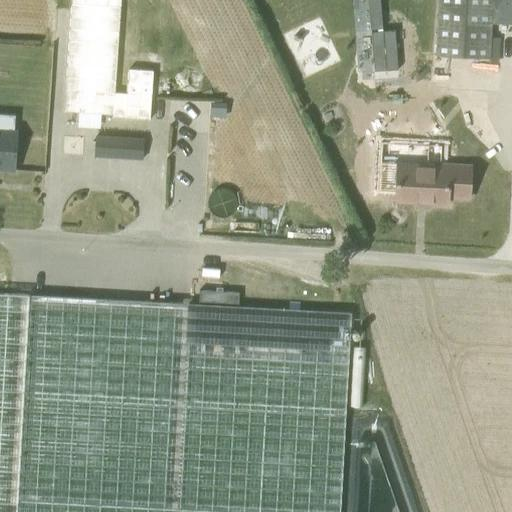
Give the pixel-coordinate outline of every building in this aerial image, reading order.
[(491,0),(438,0),(436,56),(489,59),(491,0)] [(115,107),(74,105),(73,117),(155,121),(156,97),(116,95),(115,107)] [(223,117),(224,103),(209,103),(208,117),(223,117)] [(0,131),(0,169),(13,170),(16,132),(0,131)] [(142,160),(144,140),(95,137),(94,157),(142,160)] [(199,209),(196,140),(175,141),(178,210),(199,209)] [(396,160),(393,202),(413,202),(413,205),(448,208),(449,199),(470,199),(471,164),(396,160)] [(235,197),(233,194),(231,192),(228,190),(225,189),(221,189),(218,189),(215,190),(212,192),(210,195),(208,197),(207,201),(207,204),(208,207),(209,210),(211,213),(214,215),(217,217),(220,218),(224,218),(227,217),(230,216),(233,213),(235,211),(236,207),(237,204),(236,200),(235,197)] [(199,302),(238,304),(239,292),(200,290),(199,302)] [(351,313),(30,295),(0,293),(0,511),(339,511),(350,333),(351,313)]
